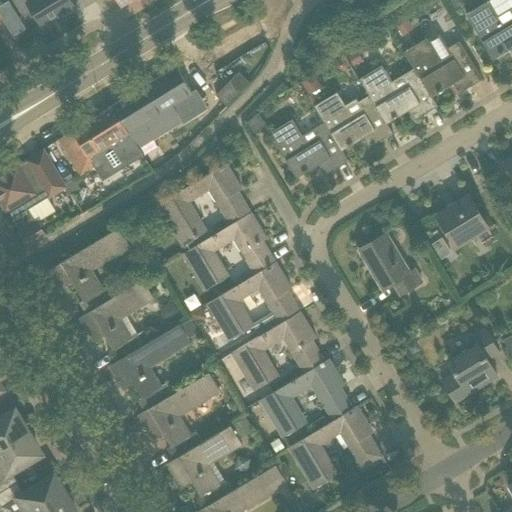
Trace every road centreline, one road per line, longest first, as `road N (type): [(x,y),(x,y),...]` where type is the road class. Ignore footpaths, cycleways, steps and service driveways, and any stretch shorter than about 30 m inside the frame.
road 1 (residential): [(133,511),(0,288)]
road 2 (residential): [(445,473),(313,252)]
road 3 (residential): [(313,252),(330,219),(511,110)]
road 4 (tertiary): [(0,126),(177,21)]
